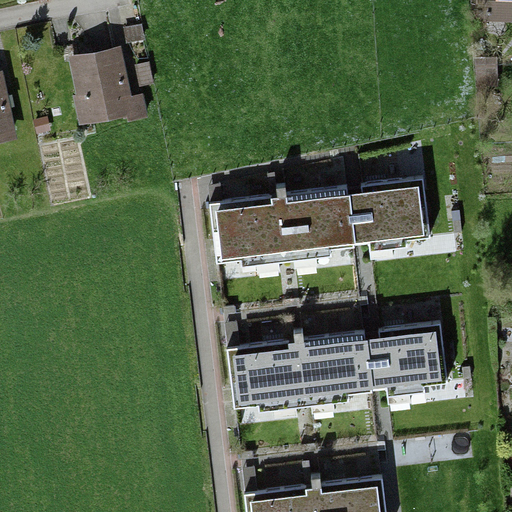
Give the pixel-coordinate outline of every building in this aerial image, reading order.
[(510,4),(486,4),(485,14),(510,14),(510,4)] [(118,49),(69,59),(75,94),(70,95),(75,125),(123,116),(124,123),(147,119),(142,93),(126,96),(118,49)] [(0,76),(0,143),(12,141),(0,76)] [(422,178),(362,183),(368,256),(392,254),(391,239),(428,236),(422,178)] [(276,193),(208,201),(215,262),(254,257),(255,264),(316,257),(314,247),(352,243),(346,185),(284,192),(282,183),(275,184),(276,193)] [(441,323),(381,329),(387,401),(411,399),(410,385),(446,381),(441,323)] [(295,338),(227,346),(234,407),(272,402),(273,409),(334,402),(333,392),(371,388),(364,330),(302,338),(301,328),(294,329),(295,338)] [(312,482),(244,490),(246,511),(386,511),(382,475),(320,482),(318,473),(311,473),(312,482)]
